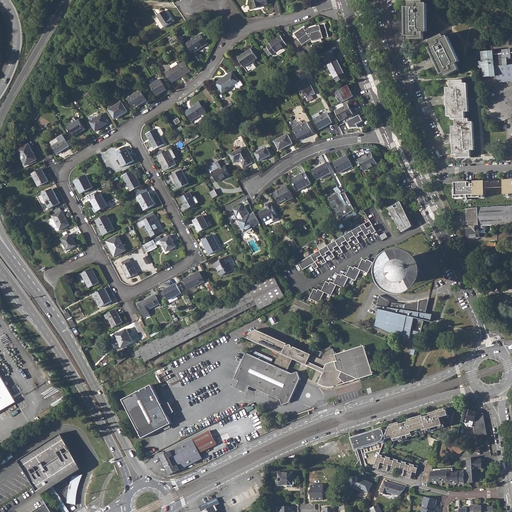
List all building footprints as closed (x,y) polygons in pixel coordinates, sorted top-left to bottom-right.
[(252,0),(255,8),(260,7),(260,6),(268,4),(266,0),(252,0)] [(409,37),(409,41),(423,41),(423,34),(427,34),(427,6),(423,6),(423,2),(419,2),(418,0),(404,0),(405,2),(409,2),(409,8),(405,8),(405,37),(409,37)] [(157,15),(165,27),(174,21),(171,17),(170,18),(165,10),(157,15)] [(313,41),(322,39),(329,37),(326,24),(317,26),(310,28),(306,31),(304,27),(295,34),(297,37),(303,45),(306,43),(311,39),(313,41)] [(304,27),(306,31),(310,28),(317,26),(317,25),(310,27),(307,28),(304,25),(293,33),(296,38),(297,37),(295,34),(304,27)] [(193,53),(198,50),(197,49),(203,45),(204,46),(208,43),(202,34),(191,41),(188,38),(185,40),(193,53)] [(281,36),(270,43),(271,44),(268,47),(268,48),(265,50),(269,56),(273,54),(273,55),(277,53),(283,48),(288,45),(281,36)] [(445,73),(447,77),(459,71),(456,65),(460,63),(448,38),(444,40),(442,37),(430,43),(433,48),(429,50),(442,75),(445,73)] [(309,58),(304,51),(301,52),(298,47),(295,49),(304,62),(305,61),(309,58)] [(238,58),(244,67),(258,58),(251,49),(238,58)] [(511,132),(511,135),(511,50),(510,51),(511,53),(507,53),(506,51),(493,52),(493,51),(486,52),(485,53),(483,53),(483,51),(480,51),(479,60),(479,64),(479,70),(483,70),(484,79),(494,78),(494,80),(498,84),(511,82),(511,132)] [(324,58),(337,82),(346,77),(334,53),(324,58)] [(166,73),(172,82),(190,70),(185,61),(166,73)] [(240,82),(233,73),(229,76),(228,74),(216,83),(223,93),(240,82)] [(306,98),(316,93),(308,78),(298,83),(306,98)] [(151,85),(157,95),(167,89),(161,79),(151,85)] [(455,154),(455,158),(470,158),(469,150),(472,150),(471,123),(468,123),(468,119),(464,119),(464,113),(468,112),(467,84),(463,84),(463,81),(449,81),(449,88),(446,88),(447,116),(450,116),(450,120),(455,120),(455,126),(451,126),(452,154),(455,154)] [(336,92),(342,103),(355,96),(349,85),(336,92)] [(128,97),(134,107),(139,104),(140,105),(147,100),(141,89),(128,97)] [(485,93),(487,105),(494,103),(492,92),(485,93)] [(230,113),(231,115),(238,111),(240,114),(246,110),(245,108),(248,106),(249,107),(252,105),(250,101),(230,113)] [(186,112),(193,121),(206,111),(200,102),(186,112)] [(116,118),(117,120),(128,112),(122,103),(110,110),(115,119),(116,118)] [(336,112),(341,121),(354,114),(349,105),(336,112)] [(325,113),(320,115),(321,116),(315,120),(320,129),(333,122),(328,113),(326,114),(325,113)] [(90,122),(96,131),(109,123),(103,114),(90,122)] [(346,121),(349,128),(364,122),(361,115),(346,121)] [(227,120),(230,127),(236,124),(232,117),(227,120)] [(73,137),(82,131),(81,129),(85,127),(80,119),(67,127),(73,137)] [(297,122),(296,123),(291,125),(300,140),(313,133),(307,121),(299,126),(297,122)] [(147,134),(155,149),(165,144),(161,137),(157,130),(157,129),(147,134)] [(275,141),(280,150),(293,143),(288,134),(275,141)] [(51,142),(57,154),(70,146),(63,135),(51,142)] [(26,141),(19,145),(18,149),(27,144),(26,141)] [(17,150),(26,165),(37,159),(29,144),(27,144),(18,149),(17,150)] [(117,155),(124,167),(134,161),(128,149),(127,150),(125,146),(116,151),(118,154),(117,155)] [(240,160),(244,167),(252,163),(244,147),(230,154),(234,163),(240,160)] [(256,153),(260,161),(271,155),(267,147),(256,153)] [(158,156),(161,161),(162,160),(164,165),(163,165),(166,170),(177,165),(174,158),(169,150),(158,156)] [(362,166),(365,171),(379,164),(373,152),(359,160),(361,165),(362,167),(362,166)] [(334,163),(340,173),(353,166),(348,156),(334,163)] [(222,159),(216,163),(219,169),(213,172),(212,173),(217,182),(230,175),(222,159)] [(210,166),(213,172),(219,169),(216,163),(210,166)] [(313,171),(318,180),(332,173),(327,164),(313,171)] [(123,176),(131,191),(141,185),(135,174),(140,171),(138,168),(123,176)] [(175,180),(180,189),(190,183),(188,180),(192,178),(187,168),(171,176),(174,181),(175,180)] [(33,174),(39,186),(48,181),(42,169),(33,174)] [(293,181),(299,191),(311,185),(305,173),(301,175),(302,176),(293,181)] [(74,181),(81,193),(92,187),(86,174),(74,181)] [(511,196),(511,178),(502,179),(503,193),(510,193),(510,196),(511,196)] [(484,180),(453,182),(454,197),(479,196),(479,195),(485,194),(484,180)] [(275,194),(280,204),(289,199),(290,200),(294,198),(287,185),(281,188),(282,190),(275,194)] [(328,197),(339,219),(354,209),(344,192),(341,194),(338,187),(333,189),(336,193),(328,197)] [(42,194),(50,208),(60,203),(52,188),(42,194)] [(216,189),(210,192),(213,198),(219,195),(216,189)] [(145,210),(155,205),(150,197),(151,196),(149,191),(138,197),(145,210)] [(95,213),(97,211),(108,206),(100,192),(97,193),(97,192),(92,194),(93,196),(90,197),(95,207),(93,208),(95,213)] [(181,198),(187,210),(197,204),(191,193),(181,198)] [(372,195),(377,204),(381,201),(376,193),(372,195)] [(259,213),(264,222),(272,218),(274,221),(279,219),(270,202),(265,205),(267,209),(259,213)] [(399,203),(389,209),(403,233),(413,226),(408,217),(405,213),(399,203)] [(253,227),(260,222),(253,210),(251,215),(250,216),(249,214),(250,214),(246,207),(244,208),(242,205),(234,209),(237,215),(236,216),(235,216),(238,220),(234,222),(238,228),(242,226),(244,229),(246,230),(247,229),(248,230),(253,227)] [(511,224),(511,206),(477,208),(465,209),(466,222),(468,222),(468,227),(471,227),(486,226),(511,224)] [(60,230),(69,225),(66,220),(67,220),(62,211),(52,216),(60,230)] [(235,216),(236,216),(235,214),(229,217),(232,223),(234,222),(238,220),(235,216)] [(107,215),(101,218),(102,219),(97,221),(104,235),(115,229),(107,215)] [(146,225),(152,237),(161,232),(155,220),(158,219),(156,215),(138,224),(140,228),(146,225)] [(194,221),(199,232),(209,227),(203,216),(194,221)] [(377,232),(370,221),(299,263),(303,270),(312,264),(315,269),(319,267),(316,262),(321,259),(324,264),(327,262),(324,257),(329,255),(332,259),(335,257),(332,253),(337,250),(340,255),(343,253),(340,248),(345,245),(348,250),(352,248),(349,243),(354,240),(356,245),(360,243),(357,238),(362,235),(365,240),(368,238),(367,236),(371,233),(369,231),(371,230),(373,234),(377,232)] [(468,240),(470,240),(481,239),(480,232),(486,231),(486,226),(471,227),(472,230),(467,230),(468,240)] [(511,233),(497,234),(497,243),(511,241),(511,233)] [(62,239),(68,251),(76,246),(70,235),(62,239)] [(176,247),(170,235),(158,242),(159,244),(161,245),(162,244),(167,252),(176,247)] [(202,241),(209,255),(221,249),(213,235),(202,241)] [(107,241),(115,256),(126,250),(118,236),(107,241)] [(155,240),(144,245),(147,252),(158,247),(155,240)] [(298,246),(296,248),(295,248),(292,243),(288,245),(292,254),(299,249),(298,246)] [(389,288),(395,291),(403,292),(410,290),(416,286),(420,280),(423,274),(423,267),(421,260),(417,255),(411,250),(404,248),(397,248),(391,251),(385,255),(381,262),(379,269),(380,276),(383,283),(389,288)] [(215,264),(217,268),(219,267),(224,275),(233,270),(229,262),(233,260),(231,255),(215,264)] [(138,273),(131,261),(129,258),(122,262),(127,274),(125,275),(128,279),(138,273)] [(356,281),(361,270),(368,273),(373,263),(367,260),(367,261),(363,259),(358,269),(355,267),(355,269),(351,267),(346,276),(343,274),(342,276),(339,274),(334,283),(331,282),(330,283),(326,281),(322,291),(319,289),(318,291),(314,289),(309,298),(319,303),(325,292),(331,296),(337,285),(344,288),(349,277),(356,281)] [(82,274),(90,288),(100,283),(92,268),(82,274)] [(184,280),(190,290),(205,282),(199,272),(184,280)] [(142,355),(145,362),(257,304),(260,309),(284,297),(272,273),(247,286),(249,289),(193,317),(195,320),(133,353),(136,358),(142,355)] [(164,291),(169,301),(182,294),(176,284),(164,291)] [(94,294),(101,308),(112,302),(105,289),(94,294)] [(138,304),(146,318),(151,315),(148,310),(160,304),(155,295),(138,304)] [(389,301),(380,296),(376,309),(379,310),(376,323),(381,324),(380,328),(402,338),(402,336),(409,337),(409,338),(410,338),(411,331),(421,333),(424,321),(423,321),(424,320),(429,321),(429,318),(430,314),(426,314),(429,300),(406,304),(405,307),(403,306),(403,304),(389,302),(389,301)] [(109,319),(114,328),(123,323),(116,310),(105,316),(107,320),(109,319)] [(64,314),(70,325),(74,323),(68,312),(64,314)] [(127,329),(116,335),(120,342),(119,343),(121,348),(133,342),(127,329)] [(247,392),(250,385),(281,399),(283,406),(290,403),(301,379),(298,372),(293,373),(288,371),(293,359),(323,374),(318,384),(327,388),(334,387),(339,385),(359,379),(373,374),(364,345),(335,355),(333,349),(327,352),(324,355),(321,359),(311,355),(311,354),(294,346),(293,348),(292,347),(292,346),(291,345),(288,346),(287,345),(287,343),(256,329),(248,333),(242,336),(247,339),(280,353),(278,354),(273,364),(246,352),(234,378),(239,380),(236,387),(247,392)] [(114,361),(116,365),(133,354),(131,351),(114,361)] [(256,351),(254,355),(271,363),(273,359),(256,351)] [(105,365),(112,379),(120,375),(113,361),(105,365)] [(0,411),(16,402),(0,374),(0,411)] [(171,423),(167,415),(162,405),(152,384),(122,399),(142,438),(164,427),(170,424),(171,423)] [(169,402),(162,405),(167,415),(174,412),(169,402)] [(44,410),(48,415),(54,411),(51,406),(44,410)] [(392,447),(394,441),(425,432),(424,428),(426,427),(427,431),(433,430),(432,428),(445,424),(451,422),(454,410),(449,409),(446,410),(445,408),(429,413),(430,415),(423,417),(424,419),(421,420),(420,416),(411,418),(412,423),(410,423),(409,421),(400,424),(397,424),(397,427),(391,424),(388,430),(384,442),(383,444),(392,447)] [(483,413),(464,408),(461,422),(466,423),(467,420),(476,422),(474,427),(478,447),(489,445),(483,413)] [(368,432),(350,437),(355,451),(384,442),(388,430),(382,427),(374,430),(375,431),(369,433),(368,432)] [(217,444),(209,430),(170,450),(180,469),(202,458),(199,453),(217,444)] [(84,469),(64,432),(19,461),(42,496),(57,487),(64,482),(84,469)] [(447,444),(446,450),(455,453),(457,447),(447,444)] [(170,474),(180,469),(170,450),(160,456),(169,474),(169,475),(170,474)] [(416,473),(418,466),(379,454),(374,467),(378,469),(380,462),(384,463),(382,470),(386,471),(388,464),(392,466),(390,472),(395,473),(396,467),(400,468),(398,475),(402,476),(404,469),(408,470),(406,477),(410,478),(412,472),(416,473)] [(468,460),(468,483),(478,483),(478,470),(482,470),(482,461),(468,460)] [(448,470),(431,471),(429,481),(448,481),(448,483),(464,483),(464,473),(454,473),(454,478),(453,478),(453,473),(448,473),(448,470)] [(279,473),(279,478),(279,486),(294,485),(293,473),(279,473)] [(354,486),(369,492),(373,483),(358,477),(357,480),(356,478),(354,476),(352,477),(350,478),(350,480),(351,483),(353,483),(355,483),(354,486)] [(386,491),(399,496),(404,489),(405,487),(393,484),(393,485),(383,481),(380,492),(385,494),(386,491)] [(324,500),(323,485),(311,485),(311,490),(310,491),(310,495),(311,495),(311,501),(324,500)] [(69,511),(55,489),(50,491),(63,511),(69,511)] [(250,489),(239,494),(243,501),(253,495),(250,489)] [(229,507),(240,502),(236,495),(226,501),(229,507)] [(423,508),(435,511),(436,508),(435,507),(437,500),(424,497),(422,508),(423,508)] [(216,511),(218,510),(216,505),(219,504),(216,498),(200,507),(202,511),(216,511)] [(53,511),(50,505),(49,506),(47,503),(33,511),(53,511)]
